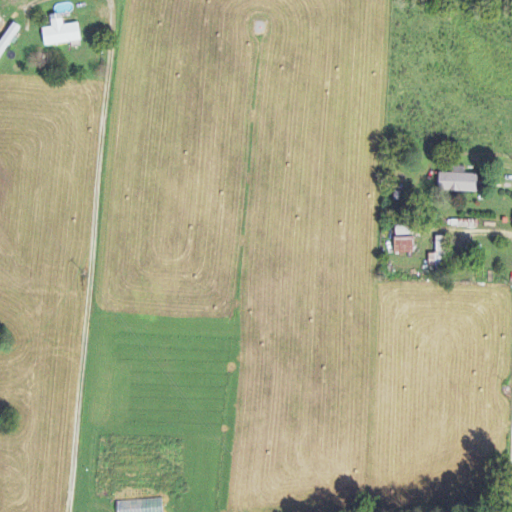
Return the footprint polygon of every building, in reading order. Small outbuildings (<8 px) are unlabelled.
[(44,49),(81,42),(77,24),(62,27),(60,15),(49,17),(51,28),(41,30),(44,49)] [(0,57),(21,30),(13,24),(0,41),(0,57)] [(477,176),(465,175),(465,169),(452,168),(451,175),(439,175),(438,193),(477,194),(477,176)] [(394,255),(412,256),(412,228),(394,227),(394,255)] [(117,502),(117,511),(162,511),(162,500),(117,502)]
